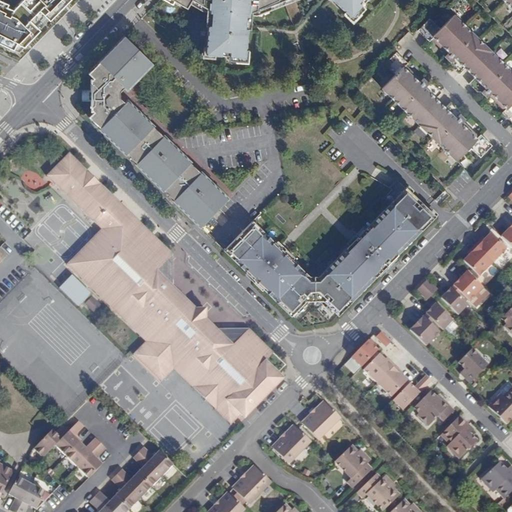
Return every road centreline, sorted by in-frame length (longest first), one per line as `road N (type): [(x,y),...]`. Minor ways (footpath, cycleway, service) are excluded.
road 1 (residential): [(299,349),(35,95)]
road 2 (residential): [(511,165),(323,349)]
road 3 (residential): [(511,444),(393,329)]
road 4 (residential): [(63,511),(126,447),(88,407)]
road 5 (tertiary): [(35,95),(128,0)]
road 6 (residential): [(511,142),(420,48)]
